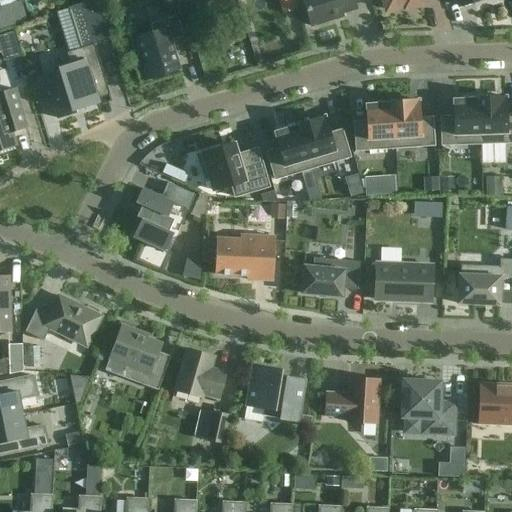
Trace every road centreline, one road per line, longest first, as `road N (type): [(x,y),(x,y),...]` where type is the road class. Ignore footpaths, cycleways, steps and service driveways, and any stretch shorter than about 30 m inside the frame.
road 1 (residential): [(67,251),(132,130),(357,60),(511,53)]
road 2 (residential): [(67,251),(117,281),(218,314),(327,335),(511,343)]
